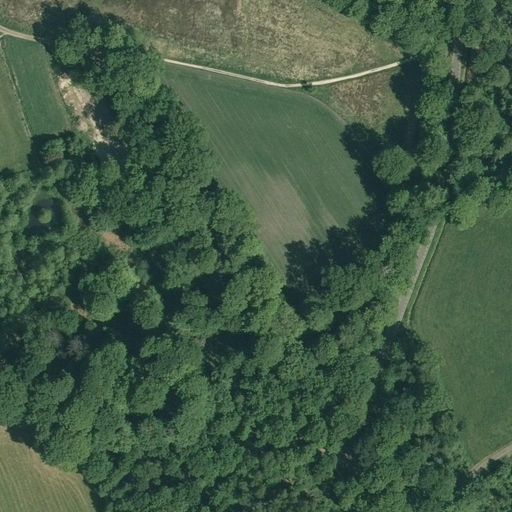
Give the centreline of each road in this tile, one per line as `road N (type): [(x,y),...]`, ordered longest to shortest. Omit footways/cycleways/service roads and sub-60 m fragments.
road 1 (unclassified): [(379,511),(360,465),(359,423),(439,202),(463,0)]
road 2 (track): [(345,454),(116,73),(86,50)]
road 3 (track): [(52,395),(232,402),(302,432)]
